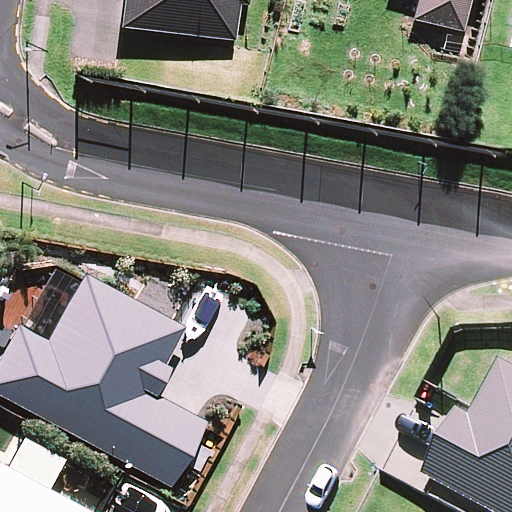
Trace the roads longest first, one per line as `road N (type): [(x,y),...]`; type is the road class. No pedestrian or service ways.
road 1 (residential): [(397,213),(96,156),(42,139),(0,110)]
road 2 (residential): [(279,511),(345,385),(392,256),(397,213)]
